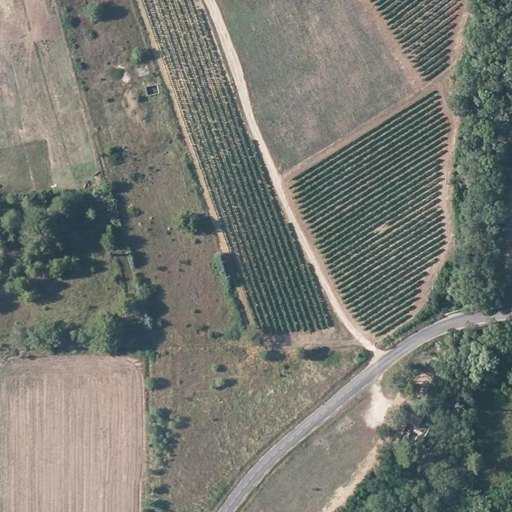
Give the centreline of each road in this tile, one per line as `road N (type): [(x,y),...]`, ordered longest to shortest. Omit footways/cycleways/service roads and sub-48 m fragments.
road 1 (track): [(381,365),(302,240),(208,0)]
road 2 (tertiary): [(225,511),(279,449),(397,353),(451,323),(511,312)]
road 3 (track): [(275,180),(453,66),(470,0)]
